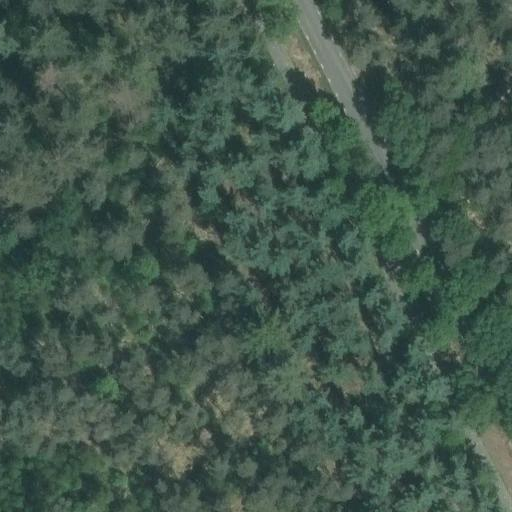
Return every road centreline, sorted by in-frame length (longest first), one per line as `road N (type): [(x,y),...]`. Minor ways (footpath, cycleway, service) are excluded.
road 1 (tertiary): [(511,420),(293,0)]
road 2 (track): [(377,161),(511,85)]
